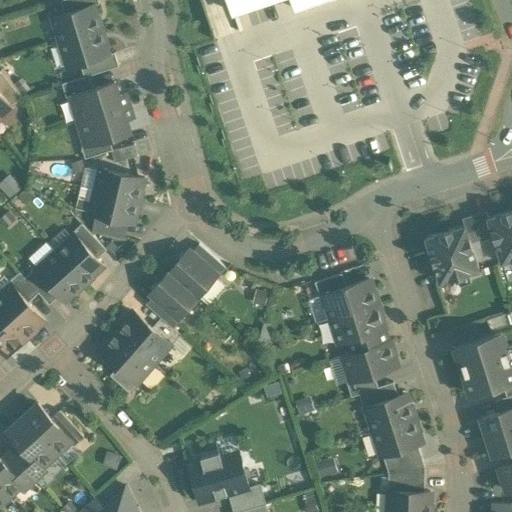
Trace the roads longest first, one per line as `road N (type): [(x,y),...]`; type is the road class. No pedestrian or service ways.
road 1 (residential): [(376,204),(462,469),(461,511)]
road 2 (residential): [(195,199),(54,351)]
road 3 (residential): [(195,199),(148,0)]
road 4 (residential): [(54,351),(151,457),(177,511)]
road 5 (residential): [(511,154),(376,204)]
road 6 (residential): [(306,245),(253,249),(221,230),(195,199)]
